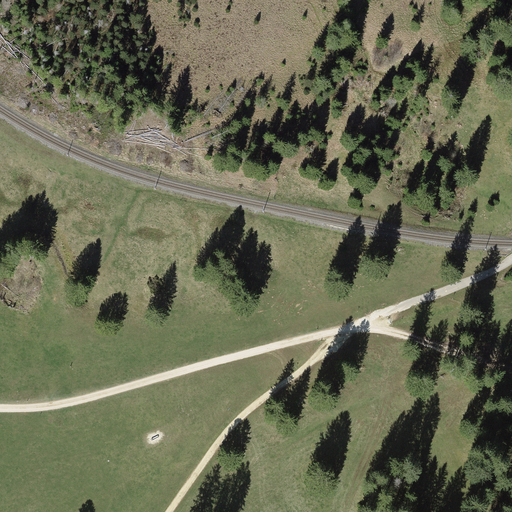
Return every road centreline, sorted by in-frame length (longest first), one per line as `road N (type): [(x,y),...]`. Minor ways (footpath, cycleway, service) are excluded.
road 1 (track): [(0,409),(39,412),(363,327)]
road 2 (track): [(363,327),(260,392),(168,511)]
road 3 (track): [(511,259),(363,327)]
road 4 (track): [(363,327),(511,370)]
